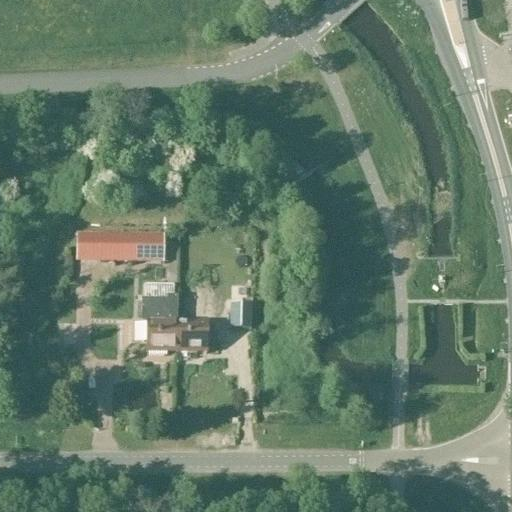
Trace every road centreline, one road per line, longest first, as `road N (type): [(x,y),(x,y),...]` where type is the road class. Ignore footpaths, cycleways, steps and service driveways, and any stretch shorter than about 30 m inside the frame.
road 1 (tertiary): [(454,462),(0,464)]
road 2 (residential): [(0,86),(230,76),(278,58),(349,0)]
road 3 (primary): [(511,236),(471,93)]
